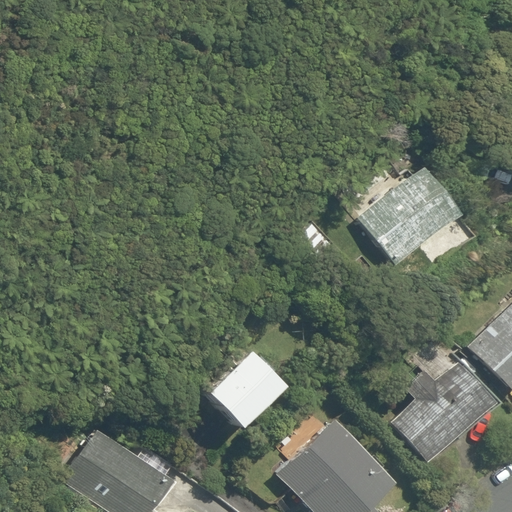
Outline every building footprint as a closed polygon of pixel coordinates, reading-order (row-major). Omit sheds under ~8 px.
[(351,216),(390,264),(453,213),(414,165),(351,216)] [(291,238),(311,259),(328,243),(308,222),(291,238)] [(511,296),(460,344),(503,390),(511,381),(511,296)] [(196,388),(230,424),(273,384),(240,348),(196,388)] [(381,420),(416,459),(483,400),(448,361),(428,378),(420,369),(398,388),(407,397),(381,420)] [(128,433),(158,452),(170,431),(140,413),(128,433)] [(269,473),(305,511),(366,511),(368,510),(362,503),(386,481),(329,418),(269,473)] [(56,477),(108,511),(139,511),(162,478),(87,429),(56,477)]
